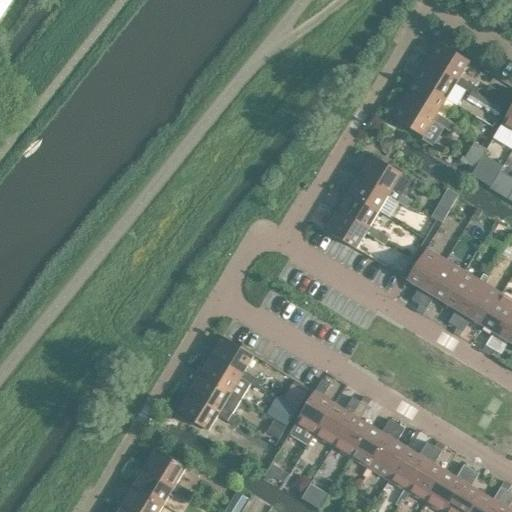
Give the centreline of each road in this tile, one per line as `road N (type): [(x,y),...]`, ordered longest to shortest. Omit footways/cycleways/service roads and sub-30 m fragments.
road 1 (unclassified): [(0,379),(305,0)]
road 2 (residential): [(282,240),(432,2),(511,47)]
road 3 (residential): [(511,472),(217,297)]
road 4 (residential): [(511,378),(282,240)]
road 5 (residential): [(86,511),(217,297)]
